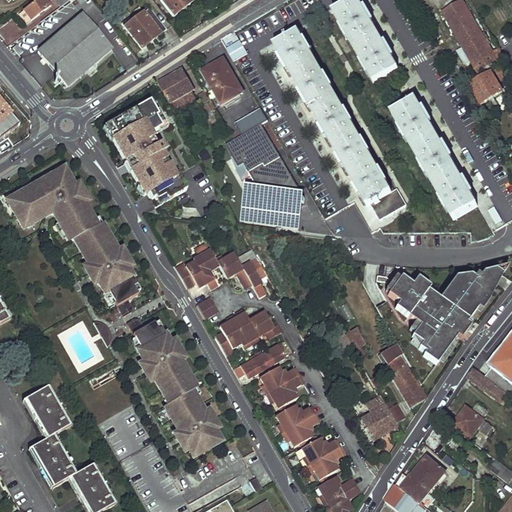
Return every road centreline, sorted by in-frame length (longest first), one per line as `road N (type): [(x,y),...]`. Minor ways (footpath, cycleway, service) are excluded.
road 1 (residential): [(67,124),(150,241),(300,511)]
road 2 (residential): [(333,0),(253,49),(349,213)]
road 3 (residential): [(380,488),(279,318),(266,306),(227,301)]
road 4 (residential): [(511,217),(384,0)]
road 5 (residential): [(67,124),(261,0)]
road 6 (residential): [(511,304),(380,488)]
road 7 (residential): [(511,244),(444,256),(380,252),(349,213)]
